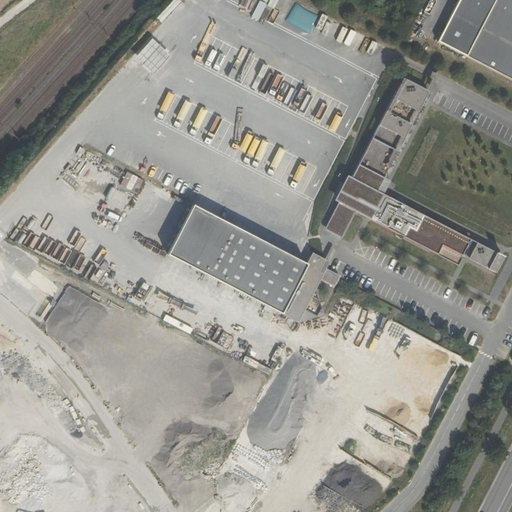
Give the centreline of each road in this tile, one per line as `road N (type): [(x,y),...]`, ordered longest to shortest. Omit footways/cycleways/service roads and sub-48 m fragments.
road 1 (unknown): [(142,475),(57,444),(0,398)]
road 2 (unknown): [(257,511),(293,455),(345,405)]
